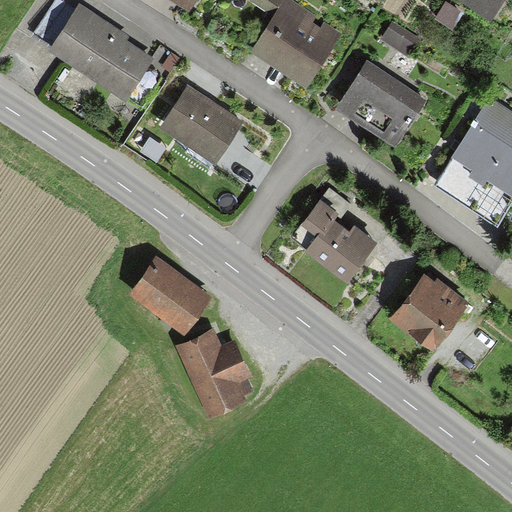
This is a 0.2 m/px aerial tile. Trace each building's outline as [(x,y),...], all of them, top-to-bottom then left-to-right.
[(49,49),(137,111),(157,82),(134,66),(143,54),(65,0),(51,0),(32,26),(54,42),(49,49)] [(281,0),(250,0),(274,18),(252,47),(299,83),(332,39),(281,0)] [(501,0),(456,0),(488,21),(501,0)] [(463,12),(448,2),(437,18),(452,28),(463,12)] [(380,38),(403,56),(416,39),(393,21),(380,38)] [(425,99),(368,59),(335,106),(392,146),(425,99)] [(160,124),(212,164),(239,129),(188,89),(160,124)] [(434,184),(495,226),(511,201),(511,114),(492,100),(434,184)] [(340,286),(370,250),(341,226),(350,214),(323,192),(284,240),(340,286)] [(133,294),(184,331),(208,299),(156,261),(133,294)] [(425,349),(457,310),(423,282),(391,321),(425,349)] [(209,414),(244,400),(241,394),(252,390),(232,344),(220,349),(214,333),(180,347),(209,414)]
